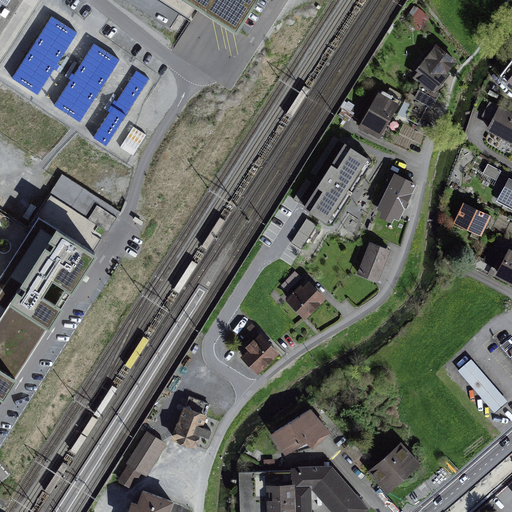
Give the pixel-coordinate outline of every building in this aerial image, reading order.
[(0,0),(0,20),(3,16),(2,15),(11,0),(0,0)] [(179,0),(236,36),(240,31),(259,0),(179,0)] [(430,17),(414,6),(407,15),(424,26),(430,17)] [(440,94),(437,92),(451,75),(448,73),(457,61),(436,44),(415,71),(417,73),(413,78),(419,85),(419,91),(414,99),(427,106),(432,109),(440,94)] [(511,61),(499,77),(511,86),(511,61)] [(399,105),(378,93),(358,129),(368,135),(369,134),(379,140),(399,105)] [(419,125),(427,106),(414,99),(408,97),(398,115),(419,125)] [(492,121),(486,132),(511,145),(511,113),(490,102),(482,116),(492,121)] [(333,230),(376,162),(345,142),(337,157),(331,161),(314,188),(312,193),(301,210),(333,230)] [(501,171),(488,164),(483,174),(496,181),(501,171)] [(377,211),(399,221),(417,185),(395,175),(377,211)] [(511,180),(509,179),(498,200),(511,208),(511,180)] [(481,237),(491,217),(464,203),(453,224),(481,237)] [(307,220),(292,243),(301,249),(317,226),(307,220)] [(16,295),(8,307),(47,332),(49,334),(63,312),(61,310),(70,297),(72,298),(98,259),(56,232),(48,245),(53,249),(50,254),(45,250),(19,289),(25,293),(22,299),(16,295)] [(391,251),(370,243),(357,275),(378,283),(391,251)] [(511,250),(509,249),(494,277),(511,286),(511,250)] [(302,278),(295,272),(281,286),(287,292),(302,278)] [(305,321),(327,299),(309,282),(303,288),(301,286),(286,301),(305,321)] [(0,319),(0,371),(15,381),(47,332),(8,307),(0,319)] [(257,377),(280,355),(260,334),(245,349),(248,351),(241,358),(257,377)] [(471,360),(458,371),(495,414),(508,403),(471,360)] [(0,403),(4,406),(19,384),(15,381),(0,371),(0,403)] [(184,407),(170,441),(196,450),(200,437),(209,440),(212,432),(203,429),(208,416),(206,415),(210,405),(189,396),(185,408),(184,407)] [(311,410),(271,435),(285,456),(311,448),(312,450),(331,434),(311,410)] [(147,477),(167,444),(147,431),(126,464),(128,465),(117,481),(132,490),(142,474),(147,477)] [(373,467),(367,473),(387,496),(421,466),(401,443),(373,467)] [(355,444),(346,451),(365,475),(367,473),(373,467),(355,444)] [(312,511),(312,491),(330,511),(366,511),(369,511),(331,468),(291,469),(291,470),(292,486),(294,486),(295,511),(312,511)] [(292,486),(291,470),(238,473),(240,511),(295,511),(294,486),(292,486)] [(170,511),(174,503),(143,491),(138,505),(132,504),(129,511),(170,511)]
